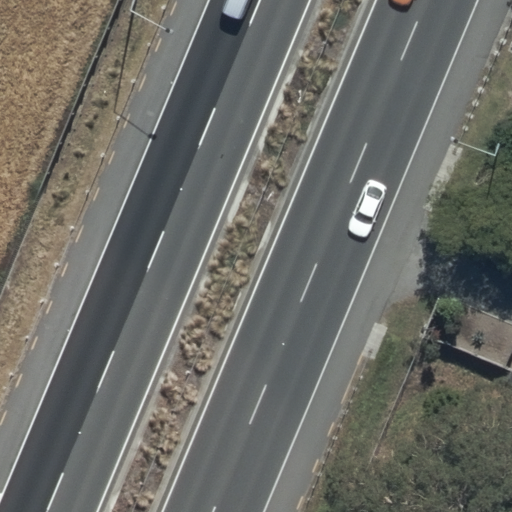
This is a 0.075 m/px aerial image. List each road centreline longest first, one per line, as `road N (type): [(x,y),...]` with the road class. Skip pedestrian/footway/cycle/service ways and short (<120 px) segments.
road 1 (trunk): [(429,0),(215,511)]
road 2 (trunk): [(46,511),(259,0)]
